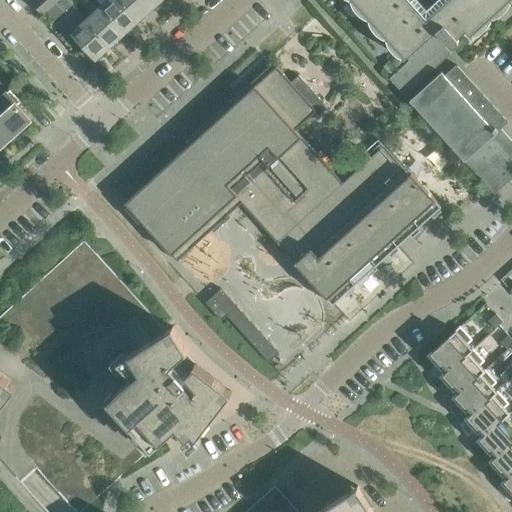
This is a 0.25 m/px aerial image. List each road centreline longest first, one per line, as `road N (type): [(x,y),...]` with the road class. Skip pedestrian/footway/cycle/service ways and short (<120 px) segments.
road 1 (residential): [(153,511),(278,440),(363,350),(511,241)]
road 2 (residential): [(104,125),(243,0)]
road 3 (residential): [(104,125),(0,12)]
road 4 (residential): [(0,221),(104,125)]
